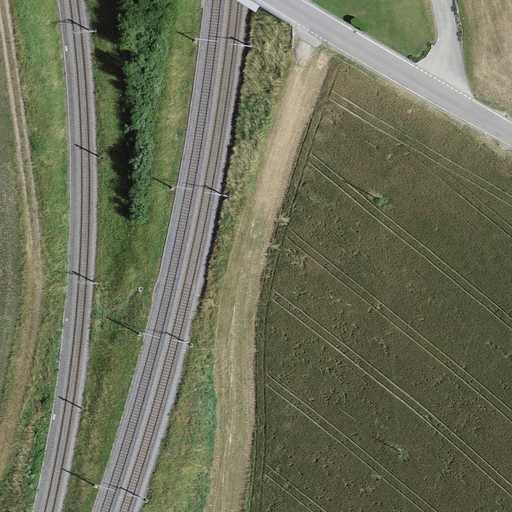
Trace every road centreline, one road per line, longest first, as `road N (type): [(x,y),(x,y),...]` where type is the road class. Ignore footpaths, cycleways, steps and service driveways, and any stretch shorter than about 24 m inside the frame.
road 1 (track): [(0,458),(25,369),(35,250),(0,0)]
road 2 (tertiary): [(511,132),(283,0)]
